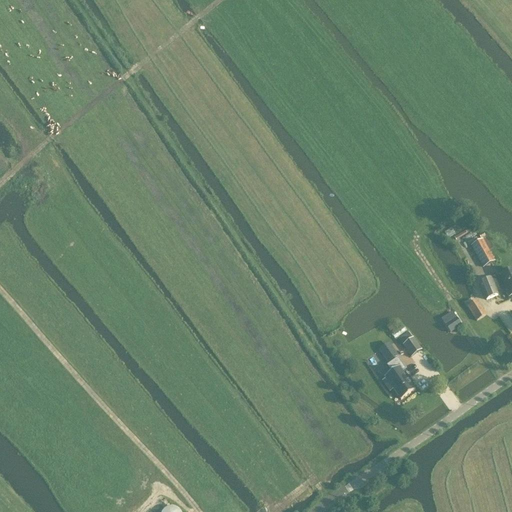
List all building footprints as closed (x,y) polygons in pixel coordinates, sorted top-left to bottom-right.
[(483,242),(472,247),(484,268),(494,262),(492,259),(490,254),(483,242)] [(499,296),(497,292),(506,288),(510,297),(511,295),(511,269),(499,276),(500,277),(497,278),(496,277),(480,285),(488,301),(499,296)] [(476,302),(468,307),(477,321),(485,316),(476,302)] [(452,313),(441,320),(442,323),(447,330),(450,334),(453,332),(461,327),(453,313),(452,313)] [(408,333),(398,340),(403,346),(413,339),(408,333)] [(413,339),(403,346),(411,358),(421,351),(413,339)] [(391,373),(385,378),(385,379),(393,390),(394,391),(401,401),(415,391),(402,373),(406,370),(398,358),(387,366),(391,373)]
